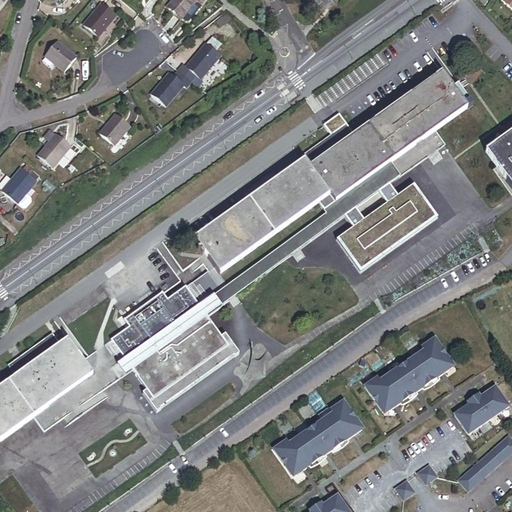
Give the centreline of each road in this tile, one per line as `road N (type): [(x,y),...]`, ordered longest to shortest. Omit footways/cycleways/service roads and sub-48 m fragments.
road 1 (tertiary): [(295,81),(0,291)]
road 2 (residential): [(0,128),(101,96),(152,50)]
